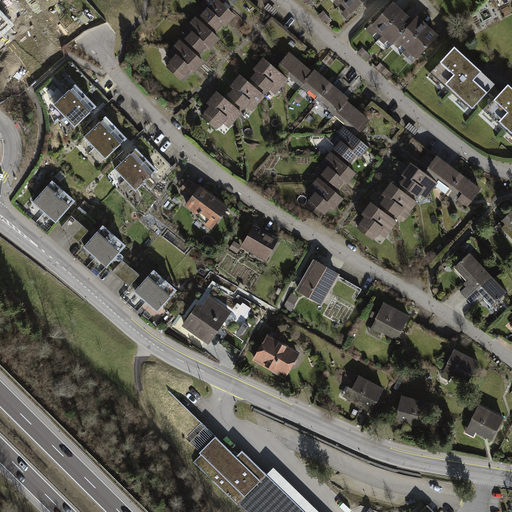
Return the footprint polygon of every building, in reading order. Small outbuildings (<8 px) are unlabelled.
[(172,59),(166,66),(180,81),(190,69),(193,72),(204,60),(198,55),(206,46),(209,49),(219,37),(214,32),(222,23),(225,27),(235,14),(223,2),(225,0),(202,0),(196,7),(202,12),(197,17),(195,15),(181,30),(187,35),(182,40),(179,38),(166,54),(172,59)] [(340,0),(351,12),(363,0),(340,0)] [(413,18),(393,0),(392,0),(371,24),(392,44),(395,40),(416,58),(439,33),(417,13),(413,18)] [(454,44),(429,73),(473,111),(497,82),(454,44)] [(209,105),(200,115),(216,129),(223,122),(229,127),(246,106),(252,111),(269,89),(275,94),(289,77),(345,125),(330,141),(335,145),(318,166),(323,170),(305,192),(311,196),(305,203),(322,217),(330,206),(334,209),(344,197),(336,190),(343,182),(346,184),(356,171),(348,164),(356,154),(360,157),(369,145),(356,134),(370,119),(347,99),(349,96),(314,67),(312,70),(289,50),(275,66),(262,56),(254,67),(256,70),(248,79),(239,73),(230,85),(232,87),(224,96),(216,89),(206,101),(209,105)] [(74,82),(53,102),(72,123),(94,104),(74,82)] [(511,85),(508,82),(484,111),(511,134),(511,85)] [(105,115),(84,134),(102,155),(124,137),(105,115)] [(135,146),(114,167),(134,188),(156,168),(135,146)] [(365,216),(357,227),(374,240),(379,233),(386,237),(398,221),(396,219),(399,214),(405,218),(417,202),(415,200),(419,193),(425,198),(439,180),(460,195),(458,199),(467,207),(481,187),(437,153),(424,171),(411,161),(402,173),(405,175),(398,185),(391,180),(382,193),(385,195),(377,205),(371,200),(361,213),(365,216)] [(188,177),(180,187),(190,195),(184,205),(207,221),(205,224),(211,229),(227,205),(198,182),(197,184),(188,177)] [(50,178),(32,200),(56,221),(75,199),(50,178)] [(511,209),(501,220),(505,224),(501,227),(511,238),(511,209)] [(71,214),(61,227),(78,241),(88,229),(71,214)] [(101,223),(82,246),(105,266),(125,243),(101,223)] [(254,224),(241,246),(266,261),(279,238),(254,224)] [(237,252),(241,246),(233,241),(229,248),(237,252)] [(469,251),(454,267),(466,280),(463,284),(465,285),(460,291),(472,303),(477,298),(480,301),(484,298),(492,306),(507,291),(469,251)] [(313,257),(295,290),(322,304),(340,273),(313,257)] [(123,259),(113,271),(130,285),(139,274),(123,259)] [(152,267),(133,290),(156,311),(176,288),(152,267)] [(299,296),(291,292),(283,307),(291,310),(299,296)] [(196,302),(182,325),(208,343),(232,311),(209,294),(201,305),(196,302)] [(384,300),(369,333),(379,338),(382,333),(397,339),(409,314),(384,300)] [(266,333),(252,360),(285,378),(300,352),(266,333)] [(454,348),(440,377),(449,381),(452,375),(469,383),(480,360),(454,348)] [(347,386),(342,397),(371,411),(384,387),(358,374),(352,388),(347,386)] [(402,394),(395,421),(426,429),(432,402),(402,394)] [(480,403),(464,432),(474,437),(476,433),(492,441),(504,416),(480,403)] [(219,441),(197,461),(247,511),(317,511),(276,469),(261,484),(219,441)]
